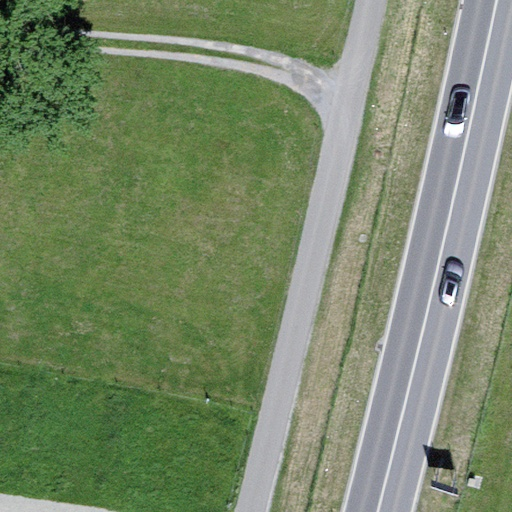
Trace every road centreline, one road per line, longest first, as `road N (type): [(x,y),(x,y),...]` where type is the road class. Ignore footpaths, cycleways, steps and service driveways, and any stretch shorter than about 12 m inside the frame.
road 1 (motorway): [(509,0),(388,511)]
road 2 (track): [(251,511),(371,0)]
road 3 (track): [(0,29),(208,55),(300,76),(348,97)]
